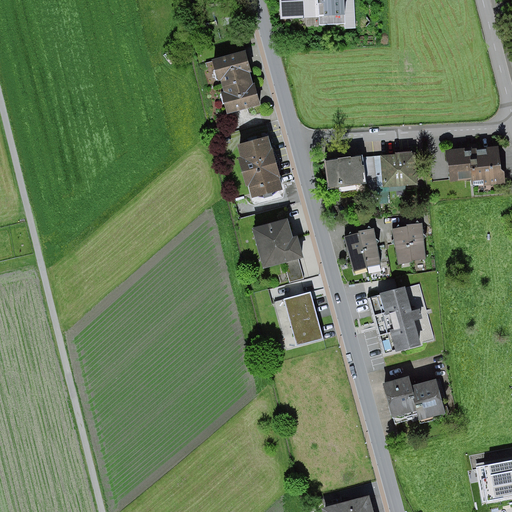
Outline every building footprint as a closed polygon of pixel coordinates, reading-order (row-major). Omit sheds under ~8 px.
[(280,0),(282,20),(319,18),(318,0),(280,0)] [(224,116),(261,106),(255,86),(250,87),(246,73),(252,72),(246,50),(209,61),(224,116)] [(263,154),(259,138),(232,146),(236,161),(232,162),(238,185),(244,183),(248,196),(273,189),(270,180),(277,178),(270,152),(263,154)] [(474,187),(498,185),(494,149),(441,155),(443,178),(472,175),(474,187)] [(385,186),(419,183),(416,154),(382,157),(385,186)] [(324,186),(361,182),(358,159),(322,163),(324,186)] [(256,270),(297,259),(291,236),(284,238),(280,222),(246,231),(256,270)] [(404,225),(404,228),(410,262),(425,260),(420,222),(404,225)] [(357,231),(358,234),(367,268),(382,264),(372,227),(357,231)] [(404,228),(391,230),(397,265),(410,262),(404,228)] [(358,234),(345,238),(354,272),(367,268),(358,234)] [(396,290),(373,296),(387,352),(412,346),(406,323),(417,320),(415,311),(402,314),(396,290)] [(294,343),(322,336),(310,294),(282,302),(294,343)] [(405,375),(382,382),(391,416),(414,409),(407,384),(405,375)] [(435,377),(407,384),(414,409),(417,418),(444,411),(435,377)] [(511,456),(489,461),(489,462),(481,464),(484,477),(481,478),(486,504),(493,503),(493,505),(511,501),(511,456)] [(366,511),(364,500),(322,511),(321,511),(366,511)]
